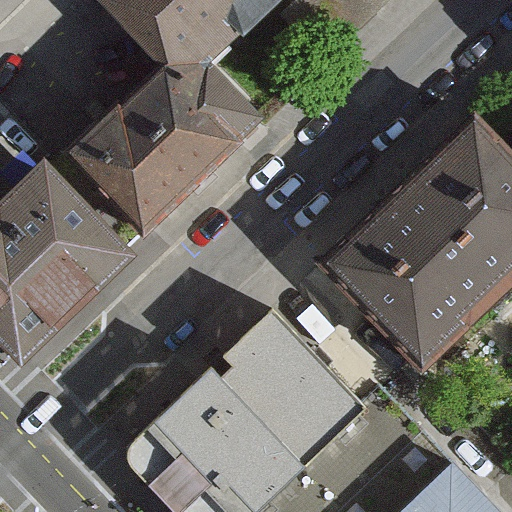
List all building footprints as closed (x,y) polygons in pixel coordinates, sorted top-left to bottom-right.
[(272,12),(261,0),(89,0),(168,82),(183,98),(212,70),(272,12)] [(285,0),(261,0),(272,12),(285,0)] [(168,82),(78,167),(112,203),(189,129),(231,90),(212,70),(183,98),(168,82)] [(231,90),(189,129),(218,159),(232,146),(260,120),(231,90)] [(466,108),(316,249),(410,348),(511,252),(511,156),(502,146),(466,108)] [(218,159),(189,129),(112,203),(141,233),(218,159)] [(511,137),(502,146),(511,156),(511,137)] [(0,343),(20,363),(120,260),(46,179),(0,221),(0,343)] [(268,311),(119,453),(175,511),(249,511),(360,407),(268,311)] [(487,511),(444,467),(395,511),(487,511)]
